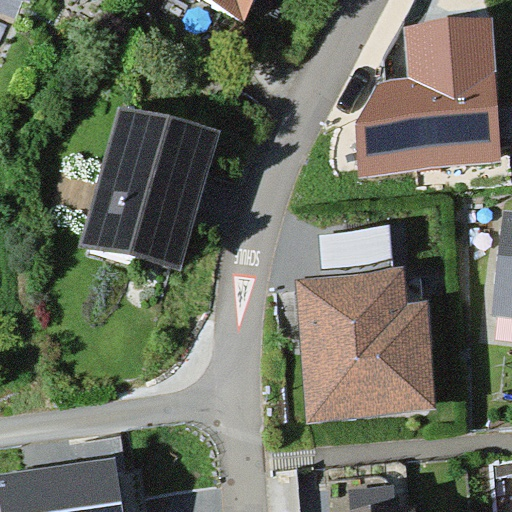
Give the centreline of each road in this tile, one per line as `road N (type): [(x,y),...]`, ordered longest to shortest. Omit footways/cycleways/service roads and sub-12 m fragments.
road 1 (residential): [(360,0),(264,193),(238,393)]
road 2 (residential): [(238,393),(0,438)]
road 3 (residential): [(511,440),(316,457)]
